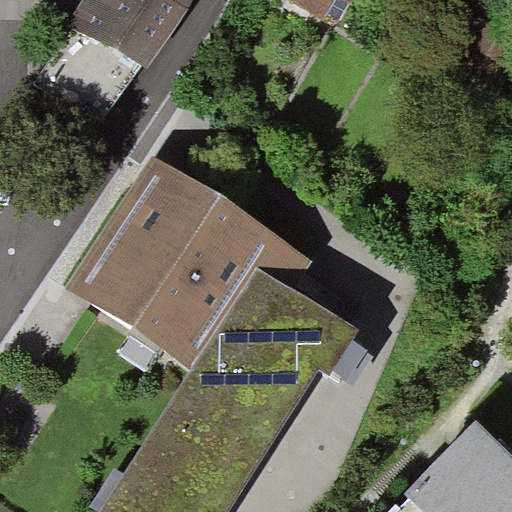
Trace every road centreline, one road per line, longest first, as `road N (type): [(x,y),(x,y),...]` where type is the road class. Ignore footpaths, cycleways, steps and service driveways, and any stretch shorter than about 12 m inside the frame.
road 1 (residential): [(12,269),(164,78),(211,0)]
road 2 (residential): [(0,146),(10,0)]
